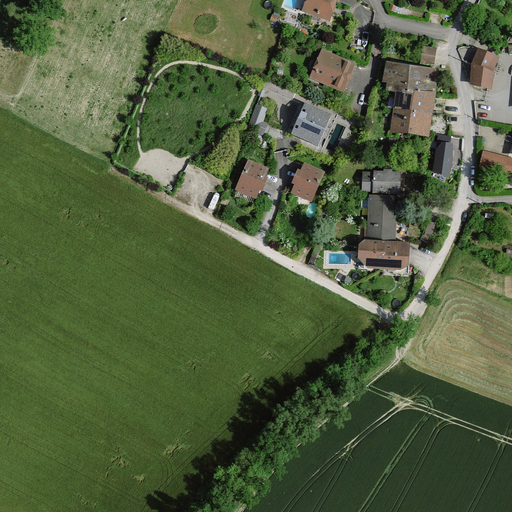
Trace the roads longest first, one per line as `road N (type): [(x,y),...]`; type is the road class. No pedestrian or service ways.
road 1 (residential): [(464,200),(417,304),(395,318),(220,227)]
road 2 (track): [(412,312),(400,350),(278,459),(235,511)]
road 3 (residential): [(455,35),(470,136),(464,200)]
road 4 (track): [(220,227),(110,169)]
